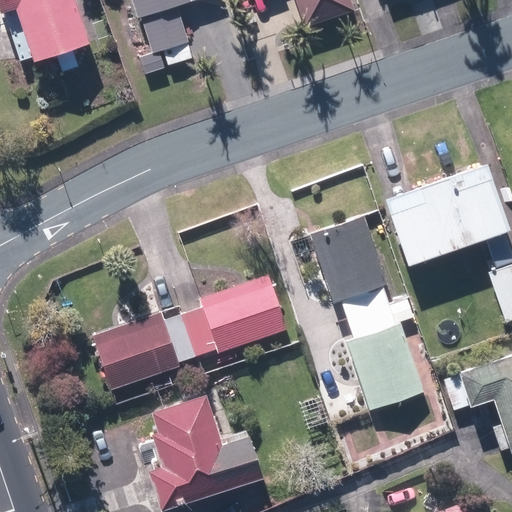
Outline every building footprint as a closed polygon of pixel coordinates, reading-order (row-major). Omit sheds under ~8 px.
[(92,41),(77,0),(1,0),(5,11),(20,6),(38,59),(92,41)] [(134,0),(139,17),(143,16),(154,52),(190,41),(179,5),(192,1),(191,0),(134,0)] [(355,10),(351,0),(297,0),(307,26),(355,10)] [(385,196),(408,260),(509,225),(486,160),(385,196)] [(364,214),(311,232),(334,300),(342,298),(355,336),(347,339),(370,406),(423,388),(401,321),(395,323),(382,284),(387,282),(364,214)] [(511,263),(490,272),(507,319),(511,317),(511,263)] [(98,332),(116,386),(180,364),(179,360),(217,346),(219,351),(285,328),(266,274),(201,296),(204,304),(164,319),(161,310),(98,332)] [(511,349),(460,366),(471,399),(494,391),(511,445),(511,349)] [(150,466),(162,506),(263,474),(250,433),(222,442),(206,392),(153,408),(160,428),(154,430),(164,462),(150,466)]
